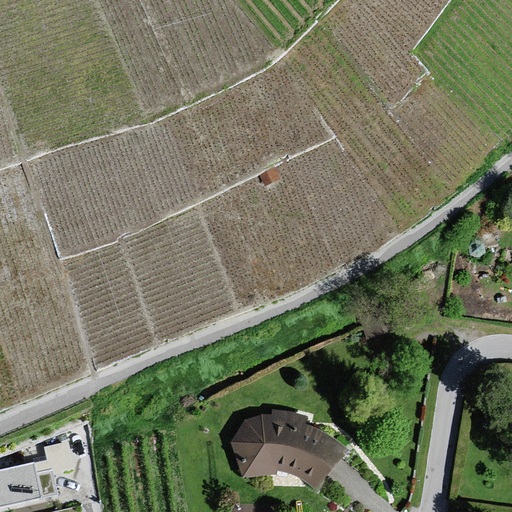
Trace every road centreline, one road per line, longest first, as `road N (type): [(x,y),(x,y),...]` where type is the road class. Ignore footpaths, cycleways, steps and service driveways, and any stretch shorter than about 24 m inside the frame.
road 1 (residential): [(0,425),(347,278),(511,155)]
road 2 (residential): [(511,347),(487,347),(462,361),(432,511)]
